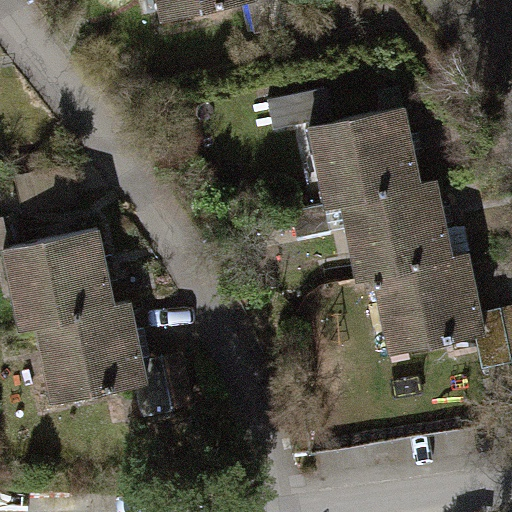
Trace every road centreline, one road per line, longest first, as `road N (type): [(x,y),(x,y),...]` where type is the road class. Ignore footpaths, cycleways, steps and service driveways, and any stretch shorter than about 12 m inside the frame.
road 1 (residential): [(0,4),(188,262),(248,384),(277,511)]
road 2 (residential): [(355,511),(511,491)]
